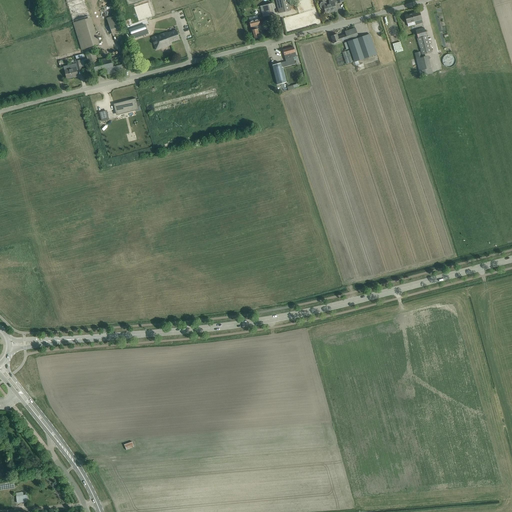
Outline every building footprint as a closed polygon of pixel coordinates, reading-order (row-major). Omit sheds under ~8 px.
[(275,0),(278,8),(279,13),(291,10),(290,5),(288,0),(275,0)] [(323,9),(324,9),(326,13),(330,12),(330,11),(332,11),(332,12),(336,11),(333,0),(332,0),(328,1),(329,4),(326,4),(326,3),(324,1),(321,2),(319,5),(320,8),(323,9)] [(260,6),(263,17),(275,14),(272,2),(260,6)] [(405,15),(407,23),(414,21),(415,24),(422,22),(420,16),(419,11),(405,15)] [(109,17),(106,18),(113,36),(122,33),(115,15),(114,16),(113,12),(108,14),(109,17)] [(250,27),(251,30),(253,38),(259,37),(257,28),(257,29),(256,25),(260,24),(258,19),(249,21),(250,27)] [(145,22),(126,28),(130,40),(149,34),(145,22)] [(415,30),(412,31),(414,36),(417,35),(418,38),(417,38),(421,51),(422,55),(431,52),(427,35),(426,36),(424,27),(415,30)] [(355,28),(344,31),(345,34),(347,39),(358,35),(355,28)] [(152,38),(154,45),(156,50),(171,44),(171,42),(179,39),(176,30),(165,34),(165,33),(152,38)] [(337,34),(331,36),(333,43),(347,39),(345,34),(338,37),(337,34)] [(348,42),(354,61),(376,54),(370,34),(348,42)] [(293,47),(283,50),(286,61),(272,65),(278,85),(286,82),(282,67),(295,63),(293,57),(296,56),(293,47)] [(349,50),(342,52),(346,64),(352,62),(349,50)] [(82,66),(93,64),(98,62),(94,52),(86,54),(87,58),(81,60),(82,66)] [(420,52),(414,53),(420,76),(432,73),(428,55),(421,57),(420,52)] [(99,62),(93,64),(95,71),(103,69),(105,75),(124,70),(120,54),(109,57),(109,58),(99,60),(99,62)] [(64,70),(65,74),(66,78),(67,78),(67,77),(73,76),(74,77),(78,76),(76,67),(64,70)] [(118,103),(114,104),(116,110),(119,109),(120,113),(128,110),(128,111),(138,109),(137,105),(140,105),(138,101),(136,101),(136,99),(127,101),(127,102),(125,102),(118,103)] [(106,107),(99,109),(101,117),(108,116),(106,107)] [(132,441),(124,444),(126,450),(134,447),(132,441)] [(26,496),(23,496),(23,492),(15,493),(17,503),(24,502),(24,501),(27,501),(26,496)]
